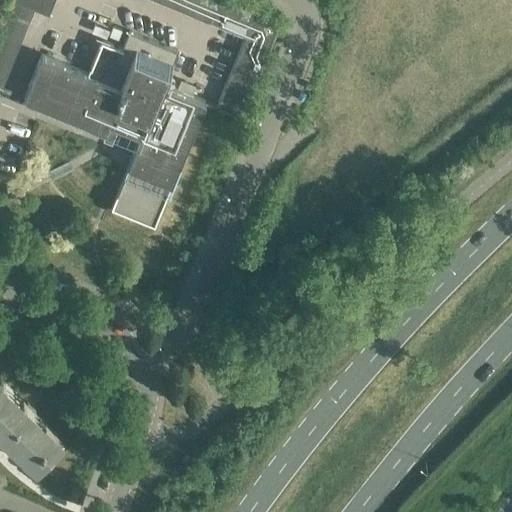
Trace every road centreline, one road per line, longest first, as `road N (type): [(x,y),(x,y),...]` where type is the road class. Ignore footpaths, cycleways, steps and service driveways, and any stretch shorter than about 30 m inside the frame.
road 1 (residential): [(144,366),(203,316),(292,121),(317,41),(298,0)]
road 2 (primary): [(511,219),(358,372),(244,511)]
road 3 (primary): [(360,511),(511,329)]
road 4 (residential): [(144,366),(111,331),(0,282)]
road 5 (residential): [(113,511),(145,412),(144,366)]
